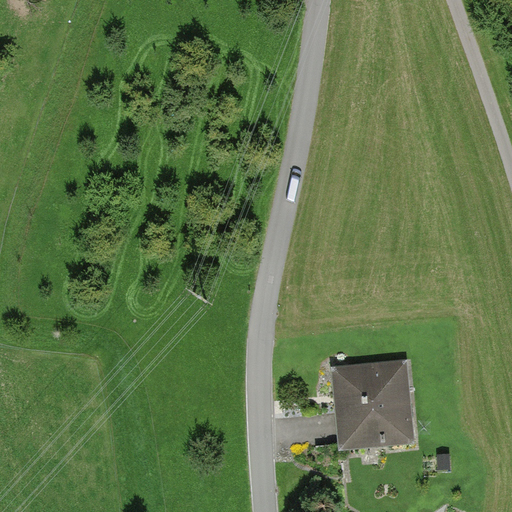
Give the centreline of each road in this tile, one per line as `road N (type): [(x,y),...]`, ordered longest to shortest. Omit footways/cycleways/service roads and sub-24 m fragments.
road 1 (unclassified): [(275,511),(258,352),(312,96),(321,0)]
road 2 (track): [(456,0),(511,173)]
